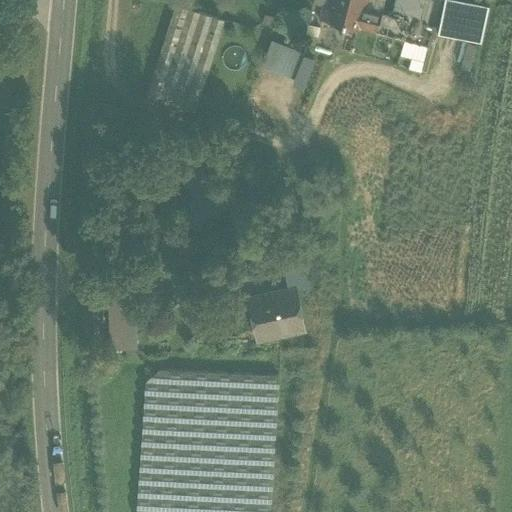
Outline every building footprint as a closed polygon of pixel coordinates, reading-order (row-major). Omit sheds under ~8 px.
[(364,0),(329,0),(328,6),(324,5),(320,17),(358,27),(364,5),(364,0)] [(383,0),(364,0),(364,5),(381,10),(383,0)] [(394,0),(391,13),(408,17),(403,39),(428,46),(433,24),(426,22),(431,0),(394,0)] [(487,7),(454,0),(444,0),(438,31),(479,39),(487,7)] [(224,21),(175,5),(145,97),(194,112),(224,21)] [(381,10),(364,5),(358,27),(403,39),(408,17),(391,13),(381,10)] [(428,46),(403,39),(398,54),(424,61),(428,46)] [(262,65),(293,77),(302,53),(272,41),(262,65)] [(476,45),(466,43),(460,66),(469,69),(476,45)] [(315,58),(302,53),(293,77),(290,84),(302,89),(315,58)] [(293,292),(249,300),(255,331),(267,329),(269,339),(281,337),(302,333),(293,292)] [(108,298),(109,319),(135,318),(135,298),(108,298)] [(136,347),(135,318),(109,319),(110,348),(136,347)] [(267,329),(255,331),(257,342),(269,339),(267,329)] [(268,511),(278,378),(158,370),(145,381),(136,511),(268,511)]
